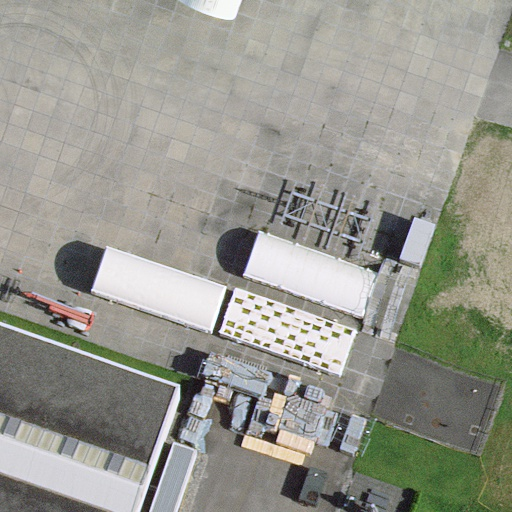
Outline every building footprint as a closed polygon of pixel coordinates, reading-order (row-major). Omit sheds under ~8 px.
[(430,0),(429,6),(486,27),(495,0),(430,0)] [(258,219),(397,261),(435,137),(302,96),(283,157),(278,155),(258,219)] [(148,511),(193,382),(0,315),(0,511),(148,511)] [(325,511),(371,376),(249,336),(189,511),(325,511)] [(409,511),(418,490),(359,469),(342,511),(409,511)]
